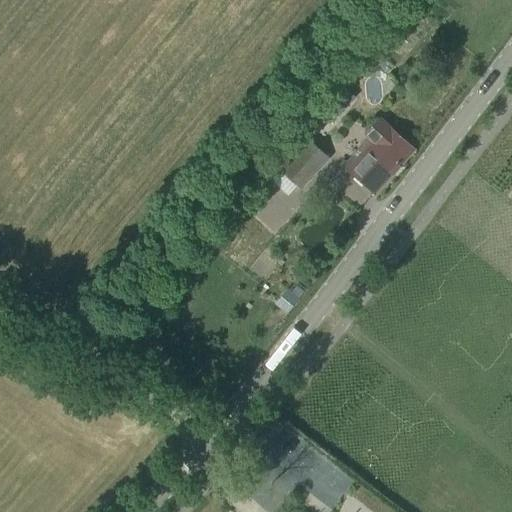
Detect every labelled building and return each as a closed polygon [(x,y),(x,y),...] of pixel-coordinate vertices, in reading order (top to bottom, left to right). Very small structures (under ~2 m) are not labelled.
[(355,98),(342,86),(334,95),(347,107),(355,98)] [(332,97),(318,112),(331,124),(345,109),(332,97)] [(374,194),(414,150),(380,118),(364,134),(369,138),(343,166),(374,194)] [(302,190),(330,159),(305,136),(277,167),(302,190)] [(301,300),(290,290),(277,306),(288,316),(301,300)]
